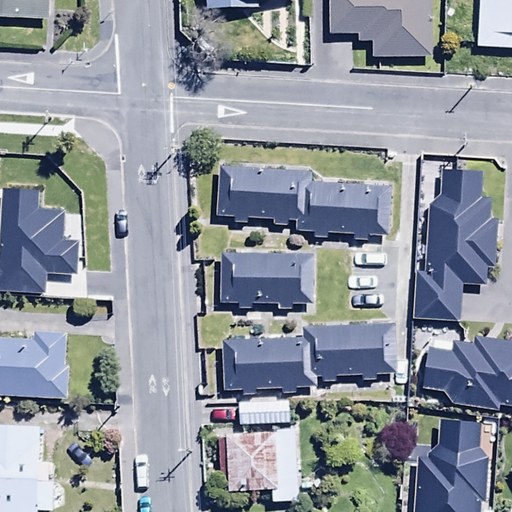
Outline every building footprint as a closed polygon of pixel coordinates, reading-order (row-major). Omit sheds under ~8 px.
[(0,0),(0,24),(51,28),(52,0),(0,0)] [(205,0),(205,20),(257,20),(257,11),(299,11),(298,0),(205,0)] [(431,65),(430,0),(329,0),(330,41),(361,40),(361,50),(373,50),(373,66),(431,65)] [(511,0),(480,0),(479,56),(511,57),(511,0)] [(22,171),(0,172),(0,245),(14,245),(11,204),(25,203),(22,171)] [(219,174),(215,224),(297,230),(297,241),(389,247),(393,196),(311,190),(312,181),(219,174)] [(416,280),(415,325),(462,325),(462,290),(486,290),(486,272),(497,272),(497,227),(491,227),(491,205),(481,205),(481,180),(440,180),(440,202),(427,216),(426,280),(416,280)] [(218,263),(219,312),(314,311),(313,262),(218,263)] [(220,348),(222,399),(317,395),(317,386),(399,382),(396,334),(304,338),(305,344),(220,348)] [(0,406),(67,409),(69,342),(37,341),(37,348),(0,347),(0,406)] [(452,359),(428,356),(424,397),(444,400),(454,413),(502,419),(503,415),(511,415),(511,352),(476,348),(475,352),(453,350),(452,359)] [(239,405),(240,432),(288,432),(288,405),(239,405)] [(480,511),(480,510),(485,510),(487,467),(481,457),(482,434),(438,432),(438,453),(429,467),(417,467),(414,511),(480,511)] [(0,511),(53,511),(54,491),(42,491),(44,437),(0,435),(0,511)] [(220,438),(221,501),(272,500),(273,511),(299,511),(298,437),(220,438)]
